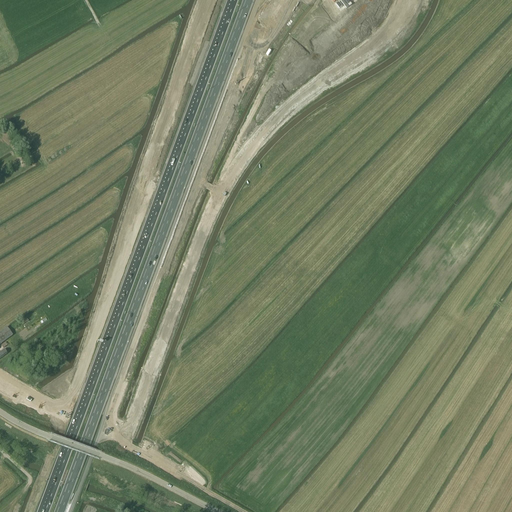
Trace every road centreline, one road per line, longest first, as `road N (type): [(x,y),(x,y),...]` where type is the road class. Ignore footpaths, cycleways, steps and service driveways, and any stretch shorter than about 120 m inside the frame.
road 1 (tertiary): [(124,445),(229,177),(289,107),(392,33),(412,0)]
road 2 (motorway): [(190,118),(45,511)]
road 3 (motorway): [(146,275),(187,209),(248,68),(288,0)]
road 4 (motorway): [(146,275),(247,0)]
road 5 (motorway): [(59,511),(146,275)]
road 6 (unclassified): [(217,511),(0,411)]
road 7 (motorway): [(234,0),(190,118)]
road 8 (motorway): [(219,0),(190,118)]
